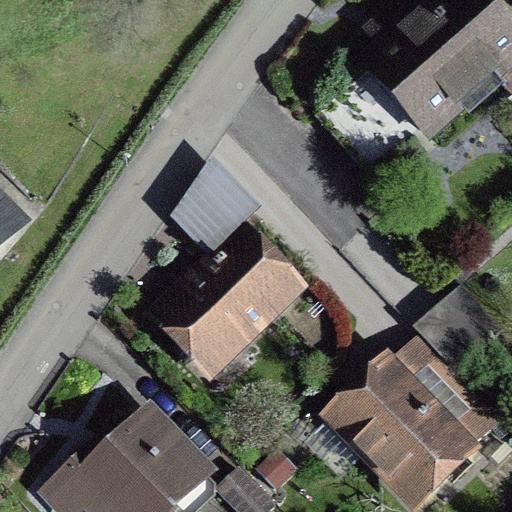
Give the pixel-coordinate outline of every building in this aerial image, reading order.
[(362,59),(427,133),(511,60),(511,30),(486,0),(390,0),(361,25),(378,45),(362,59)] [(0,235),(11,225),(0,213),(0,235)] [(251,232),(155,324),(210,382),(306,290),(251,232)] [(464,284),(419,321),(456,366),(501,330),(464,284)] [(382,353),(318,413),(411,511),(414,511),(476,454),(382,353)] [(88,439),(31,491),(50,511),(73,511),(77,509),(80,511),(175,511),(172,508),(210,473),(144,402),(96,447),(88,439)]
